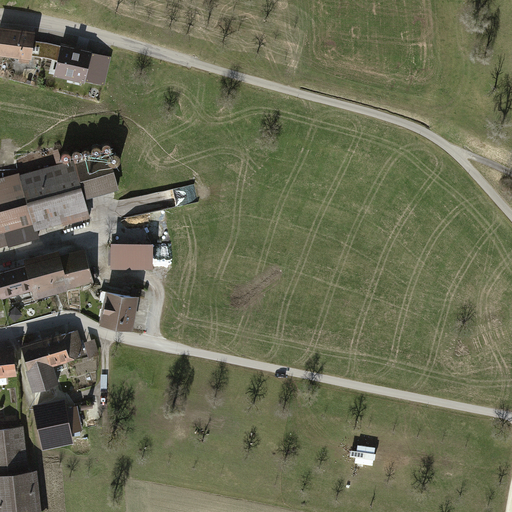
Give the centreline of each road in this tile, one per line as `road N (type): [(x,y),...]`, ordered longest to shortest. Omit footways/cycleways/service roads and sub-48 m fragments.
road 1 (tertiary): [(511,419),(154,346),(71,320),(0,334)]
road 2 (unclassified): [(191,62),(410,125),(452,151),(511,216)]
road 3 (residential): [(0,16),(191,62)]
